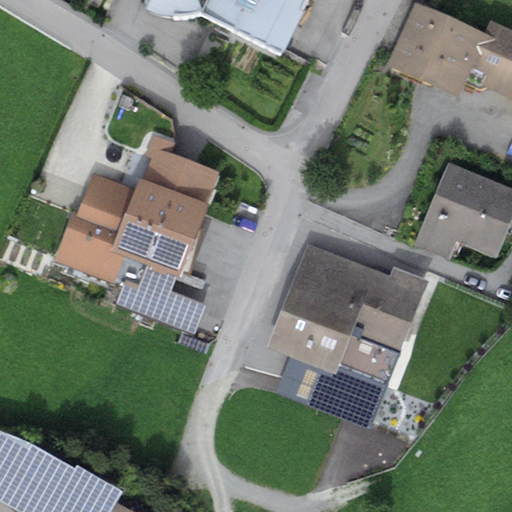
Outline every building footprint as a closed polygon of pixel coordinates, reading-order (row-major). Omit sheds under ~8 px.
[(197,20),(207,0),(146,0),(139,14),(164,25),(197,20)] [(307,0),(207,0),(197,20),(277,60),(307,0)] [(454,98),(462,81),(481,39),(411,7),(384,66),(454,98)] [(511,35),(488,24),(481,39),(462,81),(511,103),(511,35)] [(140,187),(199,209),(213,175),(154,152),(140,187)] [(511,214),(511,194),(446,165),(411,245),(443,259),(451,241),(492,259),(511,214)] [(106,251),(129,191),(92,176),(69,236),(106,251)] [(199,209),(140,187),(132,184),(129,191),(106,251),(145,266),(174,276),(199,209)] [(319,292),(290,279),(262,348),(331,376),(345,342),(393,362),(422,292),(334,256),(319,292)] [(168,292),(174,276),(145,266),(137,288),(124,283),(115,306),(193,336),(204,306),(168,292)] [(0,505),(12,511),(104,511),(110,503),(115,493),(69,468),(66,471),(14,441),(0,435),(0,505)] [(125,511),(110,503),(104,511),(125,511)]
